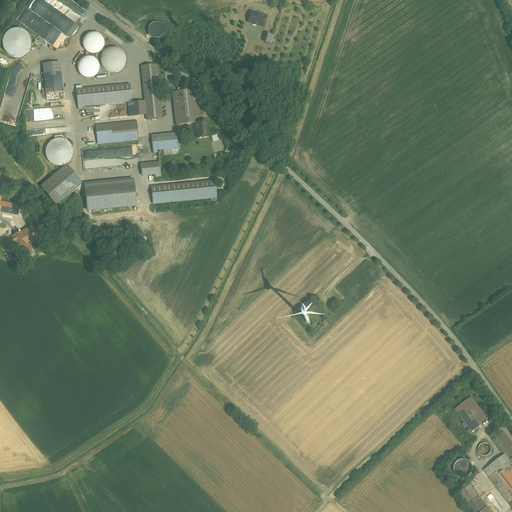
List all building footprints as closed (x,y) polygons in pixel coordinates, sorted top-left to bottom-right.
[(30,0),(18,21),(29,28),(38,15),(56,27),(59,22),(56,20),(57,19),(55,18),(58,15),(59,16),(62,12),(56,9),(60,2),(62,2),(63,0),(64,0),(63,0),(30,0)] [(267,17),(252,12),(248,22),(264,27),(267,17)] [(154,39),(166,35),(162,22),(150,25),(154,39)] [(2,44),(3,48),(5,52),(8,56),(12,58),(17,58),(21,58),(26,55),(29,52),(31,47),(31,42),(30,38),(27,34),(23,31),(18,29),(13,30),(8,32),(5,35),(3,39),(2,44)] [(97,33),(95,33),(93,33),(91,33),(90,34),(88,34),(87,35),(86,36),(85,37),(84,38),(84,39),(83,41),(83,42),(83,44),(83,45),(83,46),(83,47),(84,48),(84,49),(85,50),(86,51),(87,52),(88,53),(90,54),(91,54),(93,54),(94,54),(96,54),(97,54),(98,53),(99,53),(100,52),(101,51),(102,51),(102,50),(103,49),(103,48),(104,47),(104,46),(104,45),(104,43),(104,42),(104,41),(104,40),(103,39),(103,38),(102,37),(101,36),(100,35),(99,34),(98,34),(97,33)] [(115,48),(113,47),(111,48),(110,48),(108,49),(107,49),(106,50),(105,51),(104,52),(103,53),(103,54),(102,55),(102,56),(101,57),(101,58),(101,59),(101,60),(101,62),(101,63),(102,65),(102,66),(103,67),(104,69),(105,70),(106,70),(107,71),(108,72),(110,72),(112,73),(114,73),(116,73),(117,72),(118,72),(119,72),(120,71),(121,70),(122,69),(123,68),(124,67),(125,65),(125,64),(126,63),(126,62),(126,61),(126,60),(126,58),(126,56),(125,56),(125,55),(125,54),(124,53),(124,52),(123,52),(122,51),(121,50),(120,49),(119,49),(118,48),(117,48),(115,48)] [(86,57),(85,57),(84,58),(83,59),(82,60),(81,60),(80,61),(79,62),(79,64),(78,65),(78,66),(78,68),(78,69),(78,70),(78,71),(79,71),(79,72),(80,74),(81,75),(81,76),(82,77),(84,77),(85,78),(86,78),(88,78),(89,79),(91,78),(92,78),(94,77),(95,77),(96,76),(97,75),(98,73),(99,72),(99,71),(99,70),(100,68),(100,67),(100,66),(99,65),(99,64),(99,63),(98,62),(97,61),(96,60),(96,59),(95,59),(93,58),(92,57),(90,57),(88,57),(86,57)] [(60,63),(44,65),(46,93),(63,92),(60,63)] [(158,65),(142,67),(145,102),(146,115),(147,120),(163,119),(158,65)] [(130,85),(77,90),(79,110),(84,109),(84,106),(131,102),(130,85)] [(197,90),(171,93),(175,126),(195,124),(195,123),(200,122),(197,90)] [(145,102),(127,103),(128,117),(146,115),(145,102)] [(0,112),(0,122),(18,126),(20,116),(0,112)] [(137,121),(96,125),(98,144),(139,140),(137,121)] [(200,122),(195,123),(195,124),(196,140),(209,138),(207,121),(200,122)] [(177,133),(152,136),(153,151),(178,149),(177,133)] [(63,140),(62,140),(60,139),(58,139),(56,139),(55,140),(53,141),(51,142),(50,143),(49,144),(48,145),(47,146),(46,148),(46,149),(46,150),(46,151),(45,152),(45,153),(45,154),(46,156),(46,158),(47,159),(48,161),(49,162),(50,163),(51,164),(52,165),(53,165),(54,166),(55,166),(56,166),(58,167),(60,167),(62,166),(63,166),(64,166),(65,165),(67,164),(68,163),(69,162),(70,161),(71,160),(72,158),(72,157),(73,155),(73,154),(73,153),(73,151),(73,150),(72,149),(72,148),(72,147),(71,145),(69,144),(68,143),(67,142),(66,141),(65,141),(65,140),(63,140)] [(124,146),(82,150),(84,171),(115,168),(115,165),(118,164),(118,163),(122,163),(122,161),(119,162),(119,159),(117,160),(116,158),(126,157),(124,146)] [(160,163),(141,165),(142,176),(161,174),(160,163)] [(82,183),(66,165),(40,187),(56,206),(82,183)] [(134,179),(84,184),(87,212),(137,207),(134,179)] [(152,187),(153,205),(216,198),(215,181),(152,187)] [(20,206),(0,202),(0,212),(18,215),(20,206)] [(40,240),(32,225),(21,231),(21,232),(22,232),(27,241),(29,246),(40,240)] [(21,232),(3,241),(8,251),(17,246),(27,241),(22,232),(21,232)] [(27,241),(17,246),(20,251),(25,260),(34,255),(29,246),(27,241)] [(17,246),(8,251),(11,256),(20,251),(17,246)] [(488,420),(471,398),(456,410),(465,423),(468,426),(470,429),(472,432),(488,420)] [(511,476),(508,471),(511,468),(511,464),(509,461),(511,458),(511,444),(503,432),(493,440),(504,455),(484,470),(511,507),(511,476)] [(491,452),(491,450),(491,447),(489,445),(487,444),(485,443),(482,444),(480,445),(479,447),(478,450),(479,452),(480,454),(482,456),(485,456),(487,456),(489,454),(491,452)] [(470,485),(458,494),(471,511),(481,511),(488,508),(470,485)]
